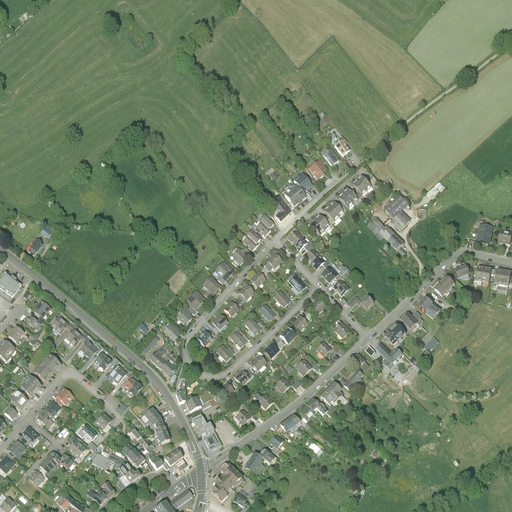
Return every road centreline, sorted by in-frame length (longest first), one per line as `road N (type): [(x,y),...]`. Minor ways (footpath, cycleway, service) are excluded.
road 1 (residential): [(317,286),(224,375),(194,371),(185,358),(188,338),(275,241)]
road 2 (secondary): [(0,249),(154,379),(180,417),(200,471)]
road 3 (tertiary): [(367,339),(300,400),(200,471)]
road 4 (track): [(358,164),(511,44)]
road 5 (tertiary): [(511,263),(452,259),(367,339)]
road 6 (residential): [(28,420),(71,374),(121,417)]
